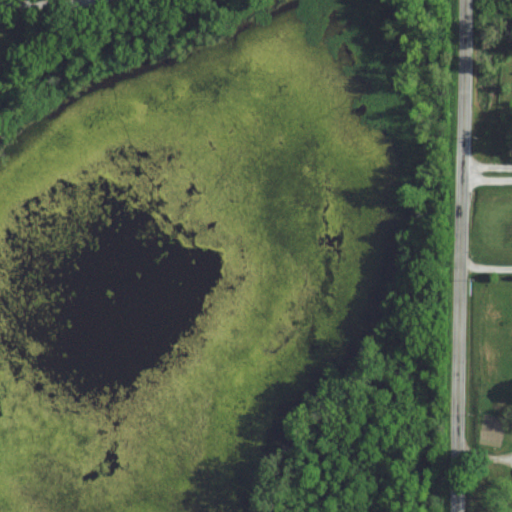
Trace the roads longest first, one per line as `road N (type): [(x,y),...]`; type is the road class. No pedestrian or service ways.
road 1 (residential): [(466,0),(461,511)]
road 2 (residential): [(0,29),(86,19),(148,0)]
